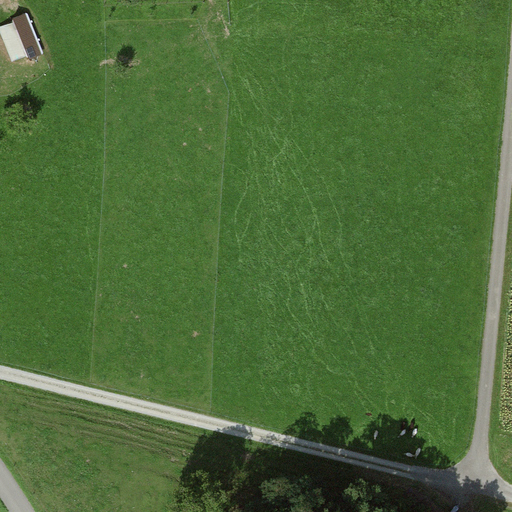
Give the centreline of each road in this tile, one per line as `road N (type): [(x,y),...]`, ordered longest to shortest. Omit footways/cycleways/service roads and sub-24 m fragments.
road 1 (track): [(511,494),(0,372)]
road 2 (track): [(461,477),(485,435),(511,133)]
